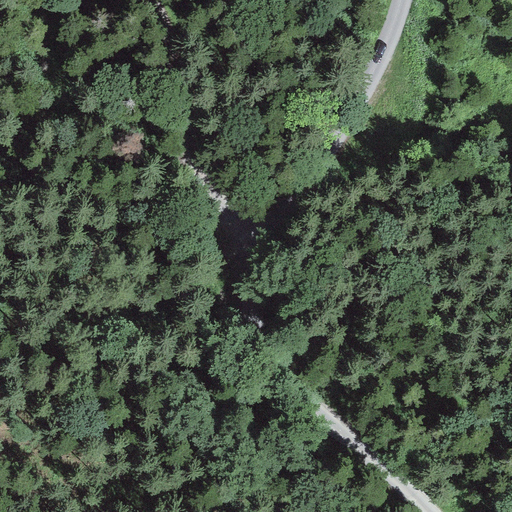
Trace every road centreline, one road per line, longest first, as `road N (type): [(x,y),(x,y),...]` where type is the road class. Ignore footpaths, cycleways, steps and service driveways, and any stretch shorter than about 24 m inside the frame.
road 1 (unclassified): [(399,0),(390,38),(260,244),(250,292),(267,355),(416,511)]
road 2 (track): [(156,0),(199,177),(260,244)]
